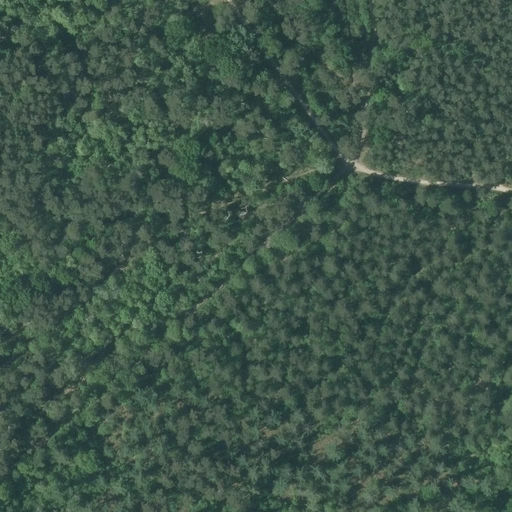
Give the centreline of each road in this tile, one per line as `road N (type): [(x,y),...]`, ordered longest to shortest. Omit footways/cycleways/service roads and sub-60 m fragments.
road 1 (unknown): [(98,387),(352,166)]
road 2 (track): [(257,511),(223,490),(179,486),(168,470),(88,456),(57,461),(38,448)]
road 3 (track): [(229,0),(352,166)]
road 4 (unknown): [(352,166),(362,121),(352,94),(270,0)]
road 5 (track): [(352,166),(511,192)]
road 6 (unknown): [(0,483),(98,387)]
road 7 (track): [(98,387),(17,341),(0,317)]
